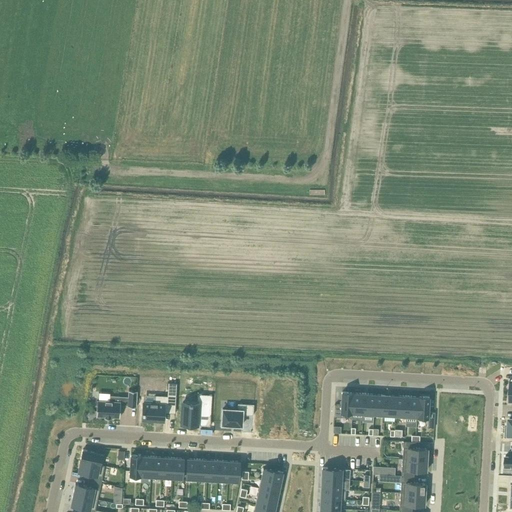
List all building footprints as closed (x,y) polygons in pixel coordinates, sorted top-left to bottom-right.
[(110,396),(110,401),(97,400),(96,416),(105,416),(105,418),(111,418),(111,417),(120,417),(120,405),(128,405),(128,406),(136,407),(137,391),(129,390),(128,397),(110,396)] [(335,404),(334,416),(352,417),(352,413),(353,393),(342,392),(341,404),(335,404)] [(353,393),(352,413),(363,413),(364,393),(353,393)] [(363,413),(363,416),(373,416),(374,414),(375,394),(364,393),(363,413)] [(143,402),(142,419),(163,421),(164,412),(164,410),(175,411),(176,395),(169,394),(168,397),(155,396),(155,403),(143,402)] [(182,402),(181,424),(191,424),(191,423),(198,424),(198,414),(210,415),(212,395),(199,394),(199,403),(192,403),(192,402),(189,402),(189,403),(182,402)] [(375,394),(374,414),(384,414),(386,395),(375,394)] [(386,395),(384,414),(395,415),(396,395),(386,395)] [(395,415),(395,417),(406,418),(407,396),(404,396),(396,395),(395,415)] [(407,396),(406,418),(417,419),(418,396),(407,396)] [(418,396),(417,419),(428,419),(428,417),(429,397),(418,396)] [(223,408),(222,424),(223,424),(223,426),(230,426),(230,425),(235,425),(242,425),(242,414),(246,414),(253,415),(254,404),(238,403),(238,409),(223,408)] [(403,441),(402,458),(427,460),(428,448),(415,448),(416,443),(416,442),(415,442),(411,441),(403,441)] [(105,454),(83,449),(80,460),(100,465),(102,465),(105,454)] [(130,473),(130,475),(140,475),(142,456),(131,455),(130,473)] [(151,476),(152,456),(142,456),(140,475),(141,475),(151,476)] [(162,477),(163,457),(152,456),(151,476),(162,477)] [(172,477),(173,457),(163,457),(162,477),(172,477)] [(183,478),(184,458),(173,457),(172,477),(183,478)] [(196,479),(198,459),(187,458),(186,478),(189,478),(196,479)] [(402,458),(401,475),(414,476),(414,473),(414,470),(426,471),(427,460),(402,458)] [(207,479),(208,459),(198,459),(196,479),(207,479)] [(218,480),(219,460),(208,459),(207,479),(218,480)] [(80,460),(78,472),(90,474),(89,480),(101,483),(102,477),(104,467),(104,466),(102,465),(80,460)] [(228,481),(229,461),(219,460),(218,480),(228,481)] [(239,481),(240,461),(229,461),(228,481),(239,481)] [(263,467),(261,477),(281,481),(283,472),(263,467)] [(350,469),(322,467),(322,478),(342,479),(349,480),(350,469)] [(381,467),(380,475),(387,475),(388,475),(388,468),(381,467)] [(425,494),(426,483),(413,482),(414,476),(401,475),(401,476),(401,483),(400,493),(405,493),(425,494)] [(279,490),(281,481),(261,477),(259,486),(279,490)] [(341,489),(342,479),(322,478),(321,488),(341,489)] [(75,483),(73,494),(97,499),(100,488),(101,483),(89,480),(88,486),(84,485),(75,483)] [(277,499),(279,490),(259,486),(257,495),(277,499)] [(341,489),(321,488),(320,498),(340,499),(345,499),(346,490),(341,489)] [(400,493),(399,510),(412,510),(412,509),(412,505),(424,505),(425,494),(400,493)] [(73,496),(71,505),(83,508),(82,511),(94,511),(95,510),(97,499),(73,494),(73,496)] [(275,508),(277,499),(257,495),(255,504),(275,508)] [(340,509),(340,499),(320,498),(320,507),(340,509)] [(372,501),(371,508),(378,509),(379,509),(380,501),(372,501)]
